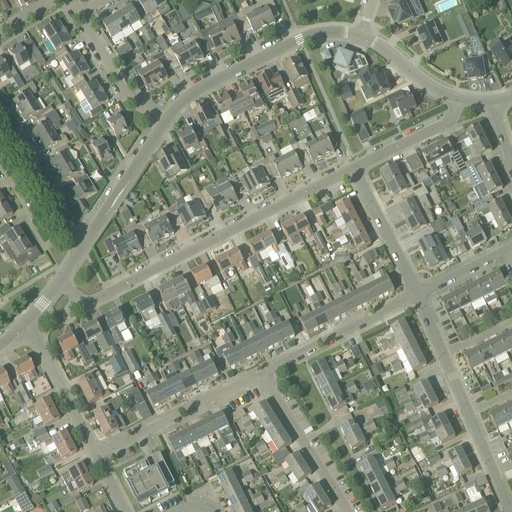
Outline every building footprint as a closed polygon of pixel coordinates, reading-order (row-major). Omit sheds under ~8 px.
[(5,0),(0,2),(0,6),(4,13),(10,9),(5,0)] [(148,18),(158,12),(150,0),(144,0),(139,3),(148,18)] [(163,0),(150,0),(158,12),(167,6),(163,0)] [(254,7),(265,29),(276,24),(274,19),(280,16),(274,5),(272,0),(269,0),(266,2),(264,1),(259,3),(257,6),(254,7)] [(391,11),(388,12),(395,26),(398,24),(399,27),(416,19),(407,0),(406,0),(390,8),(391,11)] [(218,2),(211,5),(219,23),(226,20),(218,2)] [(196,15),(198,15),(209,9),(210,7),(200,4),(196,15)] [(184,21),(192,16),(186,6),(178,12),(184,21)] [(244,13),(236,16),(245,33),(252,30),(254,34),(265,29),(254,7),(251,9),(249,8),(245,10),(244,13)] [(132,8),(123,14),(131,28),(141,22),(132,8)] [(122,34),(131,28),(123,14),(113,19),(122,34)] [(179,16),(174,19),(178,25),(182,22),(179,16)] [(236,16),(225,22),(218,25),(229,47),(241,41),(239,37),(245,34),(245,33),(236,16)] [(112,40),(122,34),(113,19),(103,25),(112,40)] [(43,32),(49,42),(65,33),(59,22),(43,32)] [(183,24),(175,27),(178,34),(186,31),(183,24)] [(218,25),(201,34),(208,50),(209,52),(216,49),(217,52),(229,47),(218,25)] [(434,25),(417,32),(427,52),(443,45),(434,25)] [(170,31),(166,26),(162,29),(165,34),(170,31)] [(65,33),(49,42),(55,52),(53,54),(56,59),(67,52),(64,47),(71,43),(65,33)] [(208,50),(201,34),(190,40),(182,44),(185,50),(193,65),(196,64),(198,65),(198,63),(204,59),(201,54),(208,50)] [(478,80),(478,81),(484,81),(484,79),(485,79),(485,77),(494,73),(478,39),(471,43),(477,56),(474,63),(467,65),(463,65),(465,74),(468,73),(470,82),(478,80)] [(24,43),(30,52),(31,54),(36,50),(30,40),(24,43)] [(143,48),(140,42),(135,45),(138,51),(143,48)] [(504,69),(511,65),(511,44),(511,45),(510,43),(502,47),(493,52),(498,62),(500,61),(504,69)] [(115,52),(119,59),(132,51),(128,45),(115,52)] [(31,54),(30,52),(25,55),(19,46),(15,49),(14,48),(8,51),(19,69),(29,63),(32,67),(37,64),(31,54)] [(174,47),(163,53),(173,70),(180,66),(183,71),(189,68),(191,69),(191,66),(193,65),(185,50),(178,54),(174,47)] [(466,58),(473,56),(470,48),(463,50),(466,58)] [(62,63),(67,72),(83,62),(77,53),(70,57),(67,52),(56,59),(59,64),(62,63)] [(331,59),(328,52),(321,55),(324,62),(331,59)] [(146,64),(158,85),(169,79),(163,70),(170,66),(172,70),(173,70),(163,53),(146,64)] [(351,53),(347,55),(340,53),(335,66),(348,71),(350,76),(369,68),(365,58),(351,53)] [(0,80),(10,75),(12,79),(17,75),(10,64),(5,67),(0,58),(0,80)] [(42,59),(37,62),(40,68),(46,64),(42,59)] [(293,85),(307,78),(299,60),(284,67),(293,85)] [(74,88),(85,81),(82,77),(89,72),(83,62),(67,72),(63,75),(66,80),(70,77),(73,81),(71,83),(74,88)] [(148,91),(158,85),(146,64),(140,67),(128,74),(136,86),(143,82),(148,91)] [(48,70),(44,72),(49,82),(53,80),(48,70)] [(365,88),(368,86),(374,99),(391,91),(384,77),(381,78),(377,70),(360,78),(365,88)] [(270,102),(288,94),(278,75),(273,77),(271,74),(259,80),(267,97),(270,102)] [(57,95),(63,92),(57,79),(51,82),(57,95)] [(88,87),(85,81),(74,88),(77,94),(80,92),(86,102),(101,92),(95,82),(88,87)] [(13,108),(17,113),(35,102),(31,97),(36,94),(36,89),(32,83),(18,92),(21,97),(12,102),(15,107),(13,108)] [(242,94),(236,97),(244,113),(255,108),(252,102),(259,98),(251,83),(240,89),(242,94)] [(344,101),(353,97),(349,88),(340,93),(344,101)] [(295,109),(303,106),(297,91),(288,95),(295,109)] [(89,113),(93,119),(96,117),(101,114),(103,112),(100,107),(108,103),(101,92),(86,102),(81,105),(87,115),(89,113)] [(411,96),(404,99),(401,93),(387,99),(397,121),(411,114),(410,112),(417,109),(411,96)] [(233,119),(244,113),(236,97),(230,100),(227,95),(216,101),(223,116),(221,117),(225,124),(233,120),(233,119)] [(41,113),(35,102),(17,113),(20,119),(22,118),(25,123),(34,117),(37,122),(56,111),(53,106),(51,108),(50,107),(41,113)] [(68,102),(63,106),(67,112),(72,108),(68,102)] [(218,129),(213,120),(207,107),(194,114),(202,128),(206,138),(213,134),(213,131),(218,129)] [(322,108),(321,108),(314,112),(317,120),(326,116),(322,108)] [(83,125),(74,110),(67,114),(77,129),(83,125)] [(36,144),(54,133),(50,127),(61,121),(58,115),(56,111),(37,122),(40,127),(31,133),(34,137),(32,138),(36,144)] [(362,113),(351,118),(356,128),(362,126),(359,120),(364,118),(362,113)] [(101,114),(96,117),(106,133),(111,130),(117,139),(121,136),(122,137),(128,134),(117,116),(111,120),(108,115),(104,114),(102,115),(101,114)] [(298,120),(302,127),(307,124),(303,118),(298,120)] [(275,124),(278,129),(284,126),(281,120),(275,124)] [(76,129),(83,140),(88,137),(81,126),(76,129)] [(223,145),(227,143),(230,141),(224,127),(223,127),(217,131),(223,145)] [(251,130),(256,140),(263,137),(258,127),(251,130)] [(455,146),(462,143),(469,140),(473,147),(486,140),(479,128),(467,134),(465,130),(451,138),(455,146)] [(199,132),(194,135),(190,129),(178,135),(187,152),(193,149),(196,154),(207,148),(199,132)] [(338,146),(329,129),(320,133),(323,140),(316,143),(324,159),(335,153),(333,149),(338,146)] [(57,139),(54,133),(36,144),(39,150),(41,149),(43,153),(53,148),(56,153),(67,146),(70,144),(65,138),(62,136),(57,139)] [(370,140),(368,135),(359,139),(361,144),(370,140)] [(234,139),(230,141),(235,151),(241,148),(235,138),(234,139)] [(112,158),(101,140),(96,143),(92,140),(83,146),(90,157),(95,154),(101,163),(105,160),(106,161),(112,158)] [(313,164),(324,159),(316,143),(310,147),(306,140),(297,145),(306,162),(311,160),(313,164)] [(468,150),(472,157),(469,158),(471,162),(465,165),(468,171),(483,163),(481,158),(492,152),(486,140),(473,147),(468,150)] [(235,151),(230,141),(227,143),(232,153),(235,151)] [(455,164),(460,175),(468,171),(465,165),(464,165),(457,151),(453,153),(447,142),(435,148),(441,160),(449,157),(453,165),(455,164)] [(283,158),(284,160),(292,175),(303,169),(301,165),(306,162),(297,145),(292,148),(294,153),(283,158)] [(51,169),(55,175),(72,164),(66,154),(70,151),(67,146),(56,153),(59,158),(50,164),(52,168),(51,169)] [(441,160),(435,148),(423,154),(430,167),(433,174),(438,171),(434,164),(441,160)] [(204,154),(208,163),(214,160),(210,151),(204,154)] [(168,181),(175,178),(188,171),(181,158),(175,162),(170,152),(157,158),(161,166),(159,167),(163,175),(165,174),(168,181)] [(406,161),(412,173),(423,167),(417,155),(406,161)] [(281,180),(292,175),(284,160),(277,163),(274,157),(265,161),(274,179),(279,176),(281,180)] [(249,170),(252,176),(261,193),(268,189),(267,188),(271,186),(268,181),(274,179),(265,161),(249,170)] [(469,180),(474,189),(497,177),(490,165),(486,168),(483,163),(468,171),(460,175),(464,182),(469,180)] [(78,174),(72,164),(55,175),(58,180),(59,180),(62,184),(71,179),(74,184),(86,177),(82,172),(78,174)] [(389,168),(389,169),(381,173),(383,176),(384,178),(386,181),(384,182),(386,186),(388,186),(401,179),(395,166),(394,165),(389,168)] [(233,178),(239,190),(242,195),(247,192),(249,197),(253,195),(253,196),(261,193),(252,176),(245,179),(242,173),(233,178)] [(411,190),(414,196),(426,190),(423,184),(415,188),(409,175),(401,179),(388,186),(392,193),(393,196),(395,198),(411,190)] [(434,187),(440,184),(436,175),(430,179),(434,187)] [(89,182),(86,177),(74,184),(77,189),(68,194),(71,199),(70,200),(73,206),(91,195),(85,185),(89,182)] [(497,177),(474,189),(480,200),(472,204),(475,210),(486,204),(494,200),(491,195),(503,189),(497,177)] [(239,202),(236,198),(234,193),(239,190),(233,178),(227,180),(226,178),(221,181),(224,188),(219,190),(229,209),(235,206),(234,204),(239,202)] [(205,189),(206,191),(201,194),(207,206),(212,204),(217,213),(222,211),(223,212),(229,209),(219,190),(216,184),(205,189)] [(400,209),(407,222),(428,211),(432,210),(425,197),(429,195),(426,190),(414,196),(416,201),(400,209)] [(210,211),(207,206),(201,194),(192,199),(195,205),(188,209),(197,225),(204,222),(203,220),(206,219),(204,214),(210,211)] [(130,200),(127,198),(123,203),(128,207),(132,201),(131,200),(130,200)] [(337,208),(342,219),(354,213),(349,202),(337,208)] [(313,212),(315,217),(322,213),(323,215),(335,209),(332,203),(320,209),(313,212)] [(490,214),(494,221),(508,215),(501,203),(489,209),(486,204),(475,210),(478,215),(482,213),(484,217),(490,214)] [(6,205),(0,208),(0,222),(12,215),(6,205)] [(197,225),(188,209),(181,212),(178,206),(169,210),(172,217),(178,215),(185,229),(189,228),(189,229),(197,225)] [(175,223),(172,217),(169,210),(160,215),(161,221),(155,224),(164,240),(174,235),(170,226),(175,223)] [(434,223),(428,211),(407,222),(413,235),(430,226),(433,231),(445,225),(442,219),(434,223)] [(360,224),(354,213),(342,219),(346,225),(331,233),(334,237),(360,224)] [(511,227),(511,223),(508,215),(494,221),(498,230),(493,232),(491,228),(485,231),(490,241),(502,235),(502,233),(511,227)] [(304,217),(293,222),(299,234),(306,231),(309,238),(313,236),(314,236),(304,217)] [(322,217),(316,220),(320,228),(326,225),(322,217)] [(458,218),(452,222),(458,234),(464,231),(458,218)] [(469,225),(473,234),(466,237),(473,250),(487,243),(481,232),(484,230),(483,227),(479,220),(469,225)] [(153,246),(164,240),(155,224),(150,226),(145,222),(137,227),(143,239),(148,237),(153,246)] [(299,234),(293,222),(282,228),(291,247),(296,245),(294,242),(301,238),(299,234)] [(143,239),(137,227),(135,224),(128,228),(129,237),(123,240),(132,257),(142,251),(138,242),(143,239)] [(366,235),(360,224),(334,237),(336,242),(343,238),(350,234),(354,241),(366,235)] [(0,246),(4,253),(5,252),(25,240),(18,229),(12,233),(8,225),(0,229),(0,246)] [(448,231),(445,225),(433,231),(436,237),(448,231)] [(314,236),(313,236),(321,251),(326,248),(319,233),(314,236)] [(273,248),(276,256),(281,253),(271,234),(260,239),(266,251),(273,248)] [(371,246),(366,235),(354,241),(357,247),(350,251),(352,256),(371,246)] [(419,245),(425,258),(439,251),(432,238),(419,245)] [(121,262),(132,257),(123,240),(118,243),(113,239),(104,243),(111,256),(116,253),(121,262)] [(248,245),(258,265),(270,259),(266,251),(260,239),(248,245)] [(31,251),(25,240),(5,252),(12,263),(14,262),(17,268),(29,260),(25,254),(31,251)] [(468,252),(461,240),(455,243),(462,256),(468,252)] [(238,250),(227,256),(233,268),(240,265),(243,272),(248,270),(238,250)] [(363,257),(368,266),(377,261),(376,259),(379,258),(375,250),(363,257)] [(439,251),(425,258),(432,271),(445,264),(439,251)] [(288,254),(280,258),(286,270),(288,269),(289,271),(295,268),(288,254)] [(350,255),(334,256),(335,264),(350,263),(350,255)] [(233,268),(227,256),(216,262),(226,281),(230,279),(226,272),(233,268)] [(217,277),(213,279),(207,266),(192,274),(199,287),(207,283),(211,291),(221,285),(217,277)] [(28,268),(20,274),(24,280),(32,275),(28,268)] [(269,284),(261,268),(256,271),(265,288),(269,286),(269,284)] [(380,273),(374,277),(384,297),(395,292),(384,271),(380,273)] [(363,272),(359,275),(363,282),(367,280),(363,272)] [(495,294),(507,288),(499,273),(488,278),(495,294)] [(363,282),(359,275),(354,277),(358,284),(363,282)] [(373,303),(384,297),(374,277),(374,279),(367,282),(370,287),(366,289),(373,303)] [(484,300),(495,294),(488,278),(476,284),(484,300)] [(183,279),(171,285),(178,299),(184,296),(188,303),(195,299),(187,284),(186,285),(183,279)] [(337,286),(341,293),(346,290),(342,283),(337,286)] [(472,306),(484,300),(476,284),(464,290),(472,306)] [(178,299),(171,285),(159,290),(163,297),(161,298),(165,306),(169,313),(176,309),(172,302),(178,299)] [(227,297),(236,293),(233,288),(225,292),(227,297)] [(362,308),(373,303),(366,289),(355,294),(362,308)] [(472,306),(464,290),(452,296),(460,312),(472,306)] [(315,297),(319,304),(324,301),(320,294),(315,297)] [(351,314),(362,308),(355,294),(344,300),(351,314)] [(158,318),(154,309),(155,309),(148,296),(134,303),(140,316),(141,316),(145,325),(151,322),(158,318),(169,340),(176,336),(167,316),(165,314),(158,318)] [(448,318),(460,312),(452,296),(441,302),(448,318)] [(329,324),(323,311),(319,304),(315,297),(311,299),(313,304),(315,306),(313,307),(317,314),(312,316),(319,330),(329,324)] [(201,303),(207,315),(217,309),(211,298),(201,303)] [(351,314),(344,300),(333,305),(340,319),(351,314)] [(207,315),(201,303),(191,308),(196,320),(207,315)] [(502,309),(504,313),(511,309),(511,305),(511,304),(502,309)] [(297,315),(302,312),(298,305),(293,307),(297,315)] [(329,324),(340,319),(333,305),(323,311),(329,324)] [(504,313),(502,309),(493,313),(496,317),(504,313)] [(121,343),(124,342),(118,328),(126,324),(119,311),(105,318),(108,324),(107,324),(111,332),(111,331),(114,338),(113,339),(116,346),(121,343)] [(171,314),(167,316),(176,336),(180,335),(177,328),(182,326),(180,321),(176,323),(171,314)] [(308,335),(319,330),(312,316),(301,322),(308,335)] [(468,321),(472,329),(481,325),(479,320),(477,316),(468,321)] [(488,316),(479,320),(481,325),(490,320),(488,316)] [(295,337),(289,324),(283,326),(280,319),(278,319),(274,322),(277,329),(284,343),(295,337)] [(119,355),(108,333),(108,335),(104,337),(103,335),(97,322),(82,330),(89,342),(97,338),(104,353),(110,349),(114,358),(119,355)] [(391,329),(394,335),(387,339),(388,340),(380,344),(382,347),(410,333),(405,322),(391,329)] [(252,333),(248,325),(244,328),(247,333),(250,334),(252,333)] [(465,328),(456,332),(458,336),(467,332),(465,328)] [(267,335),(274,348),(284,343),(277,329),(267,335)] [(75,333),(73,335),(59,342),(61,347),(60,348),(64,355),(68,362),(75,359),(71,352),(81,346),(75,333)] [(416,344),(410,333),(382,347),(384,352),(392,348),(393,350),(400,346),(402,351),(416,344)] [(507,355),(511,352),(511,335),(511,333),(499,339),(507,355)] [(232,334),(227,336),(230,343),(235,341),(232,334)] [(274,348),(267,335),(256,340),(263,354),(274,348)] [(230,343),(227,336),(222,339),(226,346),(230,343)] [(495,361),(507,355),(499,339),(487,345),(495,361)] [(252,359),(263,354),(256,340),(245,345),(252,359)] [(85,347),(79,350),(87,365),(93,362),(83,343),(83,344),(85,347)] [(242,364),(235,351),(231,344),(230,343),(226,346),(226,347),(220,350),(230,370),(242,364)] [(370,353),(365,343),(359,345),(365,356),(370,353)] [(402,351),(408,362),(421,355),(416,344),(402,351)] [(242,364),(252,359),(245,345),(235,351),(242,364)] [(495,361),(487,345),(476,351),(484,366),(495,361)] [(357,347),(350,350),(356,361),(362,357),(357,347)] [(472,372),(484,366),(476,351),(464,357),(472,372)] [(122,356),(131,375),(140,370),(131,352),(122,356)] [(199,362),(195,354),(190,357),(194,364),(199,362)] [(120,355),(109,361),(116,376),(128,370),(120,355)] [(427,366),(421,355),(408,362),(413,372),(427,366)] [(26,374),(30,382),(37,378),(33,371),(30,363),(29,364),(26,358),(12,365),(19,378),(26,374)] [(311,369),(317,380),(331,373),(337,370),(345,366),(343,362),(336,365),(333,359),(311,369)] [(212,362),(201,368),(208,381),(219,376),(212,362)] [(177,363),(173,365),(176,372),(181,370),(177,363)] [(176,372),(173,365),(168,367),(172,375),(176,372)] [(371,369),(376,377),(383,374),(379,365),(371,369)] [(400,365),(393,369),(395,373),(403,370),(400,365)] [(345,366),(337,370),(339,375),(347,371),(345,366)] [(197,387),(208,381),(201,368),(190,373),(197,387)] [(2,370),(0,371),(0,389),(4,387),(8,394),(13,392),(2,370)] [(78,384),(84,395),(105,384),(99,373),(78,384)] [(197,387),(190,373),(180,379),(186,392),(197,387)] [(317,380),(322,391),(336,384),(331,373),(317,380)] [(151,376),(155,384),(159,381),(156,374),(151,376)] [(506,383),(504,379),(501,374),(493,378),(498,387),(506,383)] [(176,398),(186,392),(180,379),(169,384),(176,398)] [(364,385),(368,393),(377,389),(373,381),(364,385)] [(346,387),(348,391),(356,388),(354,383),(346,387)] [(414,389),(417,394),(409,398),(410,400),(403,404),(405,408),(433,394),(428,383),(414,389)] [(105,384),(84,395),(90,406),(110,395),(105,384)] [(117,399),(120,397),(135,390),(132,384),(114,393),(117,399)] [(165,403),(176,398),(169,384),(158,389),(165,403)] [(336,384),(322,391),(328,402),(342,395),(336,384)] [(17,388),(20,393),(25,404),(31,401),(32,400),(24,385),(17,388)] [(481,390),(483,395),(492,390),(490,386),(481,390)] [(333,413),(354,402),(351,395),(358,392),(356,388),(348,391),(342,395),(328,402),(333,413)] [(397,399),(408,394),(405,388),(394,393),(397,399)] [(154,409),(165,403),(158,389),(147,395),(154,409)] [(25,404),(20,393),(14,397),(19,407),(21,406),(25,404)] [(439,405),(433,394),(405,408),(407,413),(415,409),(415,410),(423,406),(425,411),(439,405)] [(114,420),(111,414),(118,410),(124,405),(120,397),(117,399),(108,404),(110,408),(95,416),(100,427),(114,420)] [(25,404),(21,406),(24,413),(27,411),(29,415),(36,411),(39,417),(54,410),(49,399),(34,407),(31,401),(25,404)] [(145,403),(136,408),(143,421),(152,417),(145,403)] [(266,403),(253,411),(260,422),(272,414),(266,403)] [(511,404),(501,409),(509,425),(511,423),(511,404)] [(497,431),(509,425),(501,409),(489,415),(497,431)] [(54,410),(39,417),(43,423),(36,427),(38,431),(59,421),(54,410)] [(246,416),(243,410),(230,416),(233,423),(246,416)] [(227,438),(233,435),(230,427),(223,414),(212,419),(219,433),(222,440),(226,448),(228,452),(233,450),(227,438)] [(279,424),(272,414),(260,422),(253,427),(246,431),(249,435),(255,431),(262,426),(266,432),(279,424)] [(410,425),(421,420),(418,415),(404,421),(407,427),(410,425)] [(431,422),(435,429),(420,437),(422,441),(450,427),(445,416),(431,422)] [(219,433),(212,419),(201,425),(208,438),(219,433)] [(119,431),(114,420),(100,427),(106,438),(119,431)] [(421,420),(410,425),(406,428),(409,435),(424,427),(421,420)] [(373,422),(358,429),(355,422),(341,429),(347,440),(361,433),(375,426),(373,422)] [(246,431),(253,427),(250,423),(243,427),(246,431)] [(266,432),(273,442),(286,434),(279,424),(266,432)] [(201,425),(191,430),(197,444),(208,438),(201,425)] [(347,440),(352,451),(366,444),(363,438),(370,434),(377,431),(375,426),(361,433),(347,440)] [(450,427),(422,441),(424,446),(439,438),(442,444),(456,438),(450,427)] [(197,444),(191,430),(179,436),(187,450),(193,447),(197,454),(202,465),(207,462),(205,458),(201,451),(197,444)] [(53,445),(56,450),(71,443),(65,433),(44,443),(47,448),(53,445)] [(292,444),(286,434),(273,442),(279,453),(292,444)] [(373,440),(376,445),(386,440),(383,434),(373,440)] [(501,439),(507,450),(511,447),(511,434),(501,439)] [(169,441),(175,454),(170,456),(178,472),(187,467),(183,460),(185,460),(181,453),(187,450),(179,436),(169,441)] [(13,446),(10,447),(12,451),(24,445),(21,440),(13,444),(13,446)] [(226,448),(222,440),(218,442),(221,450),(226,448)] [(28,453),(41,447),(38,441),(25,447),(28,453)] [(76,454),(71,443),(56,450),(59,456),(52,460),(55,464),(76,454)] [(380,448),(366,455),(368,461),(383,453),(380,448)] [(446,470),(453,467),(467,460),(461,449),(448,456),(451,461),(443,465),(444,467),(437,470),(439,474),(446,470)] [(276,478),(278,482),(286,477),(292,473),(305,465),(299,454),(285,463),(289,469),(283,473),(276,478)] [(427,468),(441,460),(438,454),(424,462),(427,468)] [(175,484),(161,456),(124,474),(139,503),(157,493),(160,498),(160,497),(168,493),(168,494),(169,494),(166,489),(175,484)] [(360,467),(366,478),(380,471),(374,460),(360,467)] [(472,471),(467,460),(453,467),(459,478),(472,471)] [(312,475),(305,465),(292,473),(299,484),(312,475)] [(53,472),(50,466),(37,473),(40,479),(53,472)] [(66,487),(87,476),(82,466),(60,477),(63,481),(66,487)] [(266,469),(258,473),(260,478),(269,474),(266,469)] [(449,475),(446,470),(439,474),(441,479),(449,475)] [(371,489),(385,482),(380,471),(366,478),(371,489)] [(242,476),(245,480),(252,476),(250,472),(242,476)] [(218,480),(224,490),(238,484),(232,473),(218,480)] [(245,480),(244,480),(238,484),(224,490),(229,501),(243,494),(241,489),(248,486),(247,484),(260,478),(258,473),(252,476),(245,480)] [(54,474),(31,486),(34,491),(57,479),(54,474)] [(93,487),(87,476),(66,487),(69,493),(71,497),(93,487)] [(15,477),(8,481),(11,486),(18,482),(15,477)] [(288,482),(286,477),(278,482),(281,487),(288,482)] [(396,503),(394,498),(401,495),(400,493),(418,484),(421,490),(424,489),(419,478),(412,482),(405,486),(397,489),(391,492),(377,500),(382,510),(396,503)] [(395,484),(397,489),(405,486),(403,481),(395,484)] [(371,489),(377,500),(391,492),(389,488),(385,482),(371,489)] [(476,482),(465,487),(470,499),(473,506),(476,511),(489,511),(485,501),(481,503),(478,496),(481,494),(476,482)] [(325,496),(318,485),(305,494),(312,504),(325,496)] [(229,501),(234,511),(263,497),(270,494),(268,490),(254,497),(246,501),(243,494),(229,501)] [(17,505),(27,499),(25,494),(14,500),(17,505)] [(325,496),(312,504),(316,511),(322,511),(332,506),(325,496)] [(263,497),(234,511),(251,511),(250,509),(266,502),(263,497)] [(84,511),(90,510),(84,499),(76,503),(80,511),(84,511)]
